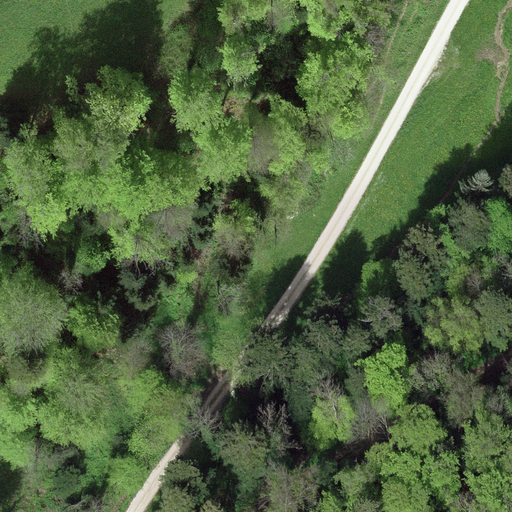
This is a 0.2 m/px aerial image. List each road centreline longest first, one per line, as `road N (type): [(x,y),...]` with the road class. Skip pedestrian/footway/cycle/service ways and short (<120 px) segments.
road 1 (track): [(460,0),(132,511)]
road 2 (track): [(255,511),(511,350)]
